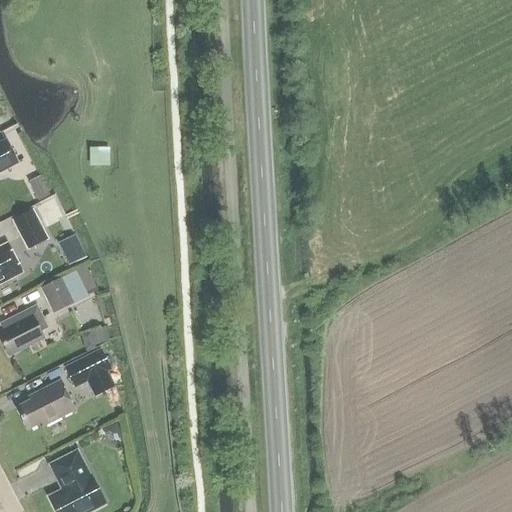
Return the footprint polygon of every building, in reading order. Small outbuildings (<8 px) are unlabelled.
[(0,141),(0,173),(19,164),(6,139),(0,141)] [(114,146),(96,147),(97,164),(115,163),(114,146)] [(42,206),(55,237),(68,232),(55,201),(42,206)] [(33,209),(11,220),(27,251),(48,240),(33,209)] [(0,246),(15,241),(11,233),(0,237),(0,246)] [(7,245),(0,248),(0,285),(22,274),(7,245)] [(41,289),(53,314),(75,303),(63,278),(41,289)] [(43,339),(40,332),(47,328),(36,307),(4,323),(7,330),(0,333),(0,340),(8,357),(43,339)] [(105,328),(91,332),(94,345),(108,342),(109,341),(105,328)] [(74,389),(86,383),(94,399),(115,388),(107,372),(112,370),(101,349),(63,367),(74,389)] [(74,411),(60,382),(37,394),(39,397),(16,409),(27,430),(41,423),(43,427),(74,411)] [(91,511),(104,505),(90,477),(77,452),(49,466),(58,484),(60,486),(62,486),(64,490),(48,498),(55,511),(91,511)]
